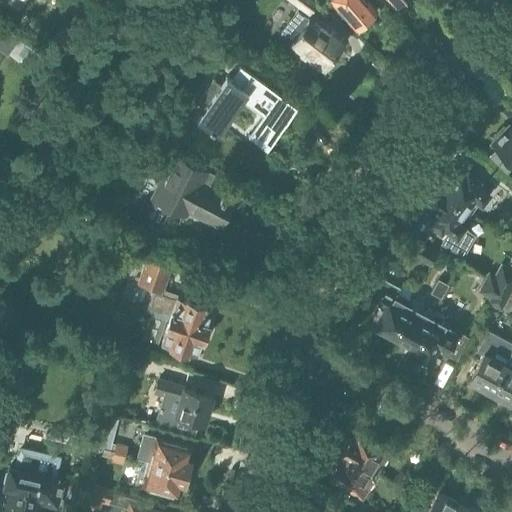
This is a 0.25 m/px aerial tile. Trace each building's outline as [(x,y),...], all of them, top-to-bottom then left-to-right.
[(279,34),(324,66),(325,65),(330,66),(335,58),(333,54),(345,37),(333,29),(332,31),(310,15),(319,2),(316,0),(288,0),(299,8),(279,34)] [(328,0),(338,11),(340,9),(346,15),(357,28),(376,11),(366,0),(328,0)] [(20,37),(0,21),(0,48),(8,54),(20,37)] [(226,76),(196,118),(219,134),(224,126),(243,100),(263,115),(249,135),(267,147),(297,106),(240,66),(231,79),(226,76)] [(497,148),(490,155),(508,172),(511,167),(511,126),(510,124),(492,143),(497,148)] [(169,205),(186,213),(188,209),(220,225),(233,199),(205,184),(211,173),(175,155),(152,201),(167,208),(169,205)] [(437,185),(437,186),(470,212),(478,201),(480,203),(489,192),(476,182),(479,178),(468,170),(465,174),(453,165),(437,185)] [(427,199),(423,205),(435,214),(430,220),(444,230),(445,228),(448,231),(442,242),(463,254),(475,234),(466,227),(467,225),(463,222),(464,221),(470,212),(437,186),(437,185),(434,183),(424,197),(427,199)] [(438,251),(419,241),(413,253),(431,264),(438,251)] [(142,269),(137,282),(154,287),(148,305),(149,305),(147,311),(170,319),(162,342),(170,344),(170,346),(188,352),(189,351),(197,354),(202,340),(203,341),(204,338),(207,336),(209,330),(208,326),(209,323),(208,323),(213,310),(205,307),(205,305),(186,299),(186,301),(163,293),(171,270),(173,264),(148,255),(146,255),(142,269)] [(494,274),(503,279),(511,284),(511,267),(501,262),(495,274),(494,274)] [(477,291),(489,297),(487,301),(490,303),(503,279),(494,274),(495,274),(488,270),(477,291)] [(438,279),(431,293),(442,298),(449,284),(438,279)] [(502,309),(511,290),(511,284),(503,279),(490,303),(502,309)] [(371,298),(379,303),(369,321),(392,333),(411,299),(397,291),(395,295),(378,286),(371,298)] [(392,333),(413,345),(411,349),(413,350),(434,311),(411,299),(392,333)] [(447,318),(434,311),(413,350),(435,362),(441,351),(446,354),(461,328),(446,320),(447,318)] [(476,350),(482,354),(469,379),(492,391),(511,353),(511,341),(488,329),(476,350)] [(149,356),(122,349),(118,365),(145,372),(149,356)] [(511,353),(492,391),(511,401),(511,353)] [(158,378),(154,392),(163,395),(155,423),(196,435),(200,421),(205,422),(213,395),(185,387),(185,386),(167,381),(158,378)] [(368,433),(357,427),(343,452),(374,470),(387,447),(366,436),(368,433)] [(144,431),(137,457),(138,457),(148,460),(187,471),(192,455),(191,454),(193,445),(150,433),(144,431)] [(124,464),(128,445),(116,442),(112,461),(124,464)] [(11,463),(6,484),(12,485),(7,505),(35,511),(38,499),(57,503),(63,479),(59,478),(60,474),(51,472),(54,458),(23,451),(19,465),(11,463)] [(330,476),(362,493),(374,470),(343,452),(330,476)] [(138,457),(134,471),(139,473),(136,484),(141,485),(180,496),(182,486),(183,486),(187,471),(148,460),(138,457)] [(411,490),(420,475),(409,469),(401,485),(411,490)] [(122,491),(92,483),(84,510),(90,511),(98,511),(102,501),(118,505),(122,491)] [(414,511),(454,511),(461,501),(438,488),(428,506),(420,502),(414,511)] [(318,511),(378,511),(375,510),(374,511),(359,511),(352,508),(350,511),(343,511),(324,501),(318,511)] [(480,511),(461,501),(454,511),(480,511)] [(163,511),(129,503),(126,511),(163,511)]
